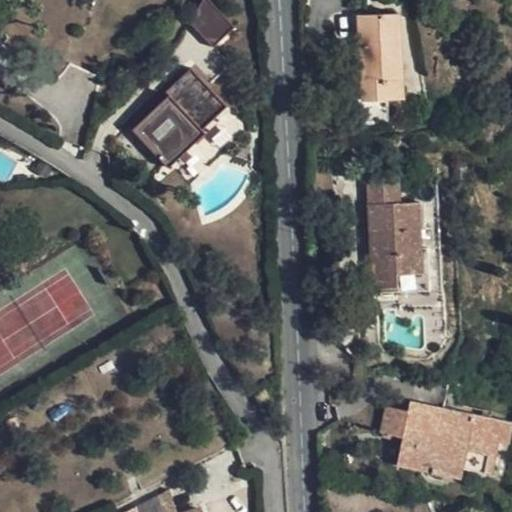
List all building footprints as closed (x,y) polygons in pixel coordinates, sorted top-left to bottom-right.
[(204,6),(187,33),(209,59),(231,39),(204,6)] [(397,14),(359,16),(361,99),(401,97),(397,14)] [(158,170),(161,174),(199,142),(196,138),(220,116),(187,78),(161,101),(163,104),(126,134),(124,133),(109,147),(140,186),(158,170)] [(468,164),(454,165),(455,179),(468,178),(468,164)] [(376,287),(400,286),(399,275),(425,274),(424,250),(429,249),(431,289),(442,289),(439,202),(404,204),(403,178),(371,179),(376,287)] [(400,291),(431,289),(429,249),(424,250),(425,274),(399,275),(400,286),(400,291)] [(412,400),(410,410),(408,424),(437,430),(442,406),(412,400)] [(511,430),(511,420),(442,406),(437,430),(408,424),(410,410),(389,406),(383,431),(404,436),(401,454),(437,461),(435,473),(463,478),(465,468),(492,474),(499,440),(509,443),(511,430)] [(398,465),(435,473),(437,461),(401,454),(398,465)] [(130,511),(175,511),(170,493),(130,511)]
